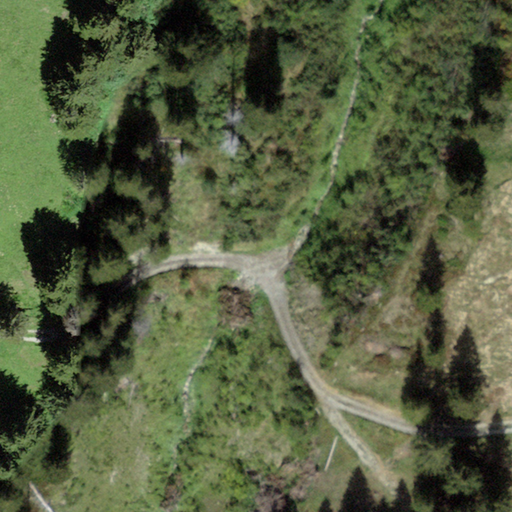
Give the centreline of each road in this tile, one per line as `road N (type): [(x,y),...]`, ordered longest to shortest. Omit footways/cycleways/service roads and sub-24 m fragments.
road 1 (track): [(511,420),(449,427),(368,410),(299,374),(270,264),(184,260),(131,280),(65,320),(0,330)]
road 2 (track): [(299,374),(420,511)]
